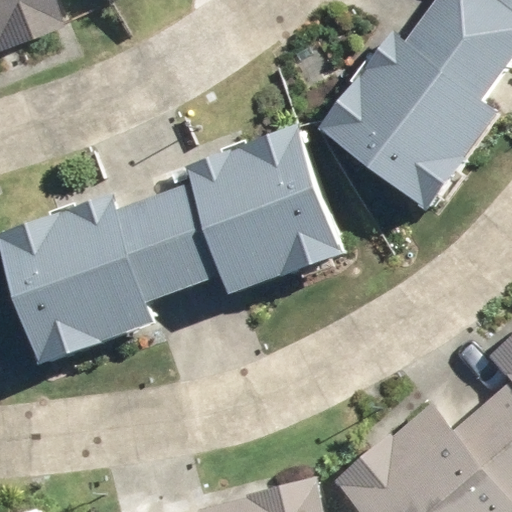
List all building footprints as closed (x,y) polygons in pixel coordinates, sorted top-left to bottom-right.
[(0,0),(0,53),(64,28),(53,0),(0,0)] [(511,0),(450,0),(445,8),(511,55),(511,0)] [(511,107),(502,99),(511,86),(511,55),(445,8),(419,43),(404,32),(332,130),(445,211),(511,117),(511,107)] [(209,181),(167,196),(201,289),(239,277),(246,296),(363,254),(316,123),(202,164),(209,181)] [(201,289),(167,196),(128,210),(122,193),(8,234),(55,365),(171,323),(164,304),(201,289)] [(511,346),(502,355),(511,368),(511,387),(497,400),(511,416),(511,346)] [(511,511),(511,416),(497,400),(463,429),(440,403),(346,484),(370,511),(511,511)] [(337,511),(328,480),(211,511),(337,511)]
